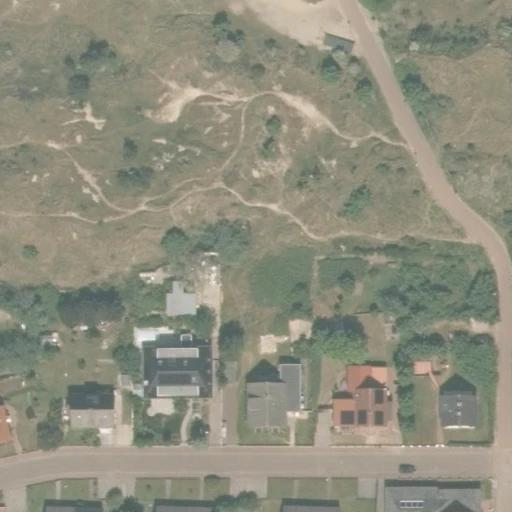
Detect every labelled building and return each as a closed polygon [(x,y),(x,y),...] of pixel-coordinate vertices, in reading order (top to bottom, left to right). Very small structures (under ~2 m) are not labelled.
[(201,315),(201,293),(171,293),(171,314),(201,315)] [(133,399),(205,398),(204,345),(132,346),(133,399)] [(238,430),(275,429),(275,416),(287,416),(287,370),(268,370),(269,386),(238,387),(238,430)] [(326,434),(379,432),(377,376),(342,377),(342,405),(325,406),(326,434)] [(68,428),(110,428),(110,395),(68,395),(68,428)] [(437,430),(470,429),(469,396),(436,398),(437,430)] [(0,443),(10,441),(1,404),(0,404),(0,443)] [(472,511),(473,493),(379,491),(378,511),(472,511)]
